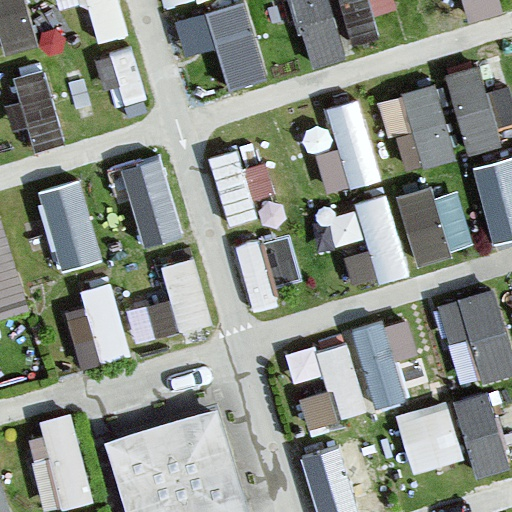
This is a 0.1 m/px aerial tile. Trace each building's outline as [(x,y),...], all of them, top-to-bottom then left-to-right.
[(93,0),(100,25),(131,17),(126,0),(93,0)] [(252,0),(181,0),(178,1),(188,38),(217,30),(229,73),(270,62),(252,0)] [(339,0),(296,0),(317,51),(354,36),(339,0)] [(407,13),(403,0),(344,0),(353,29),(407,13)] [(49,48),(14,57),(34,135),(68,127),(49,48)] [(484,49),(449,57),(467,136),(502,129),(484,49)] [(403,153),(461,137),(442,67),(383,83),(403,153)] [(366,81),(330,88),(339,133),(322,136),(329,177),(383,167),(366,81)] [(497,227),(511,223),(511,140),(477,149),(497,227)] [(115,167),(127,227),(188,214),(175,155),(115,167)] [(62,253),(106,240),(82,161),(38,175),(62,253)] [(478,231),(457,167),(399,187),(420,251),(478,231)] [(403,181),(369,182),(373,265),(407,263),(403,181)] [(6,198),(0,200),(0,291),(32,282),(6,198)] [(260,287),(307,272),(289,217),(243,232),(260,287)] [(202,240),(168,246),(181,314),(215,308),(202,240)] [(72,273),(83,347),(131,340),(120,266),(72,273)] [(457,367),(511,358),(511,312),(506,274),(443,284),(457,367)] [(170,283),(137,293),(147,325),(179,315),(170,283)] [(400,339),(421,336),(417,302),(360,308),(369,391),(405,387),(400,339)] [(350,322),(291,341),(313,410),(372,392),(350,322)] [(477,460),(511,450),(511,438),(494,376),(456,387),(477,460)] [(415,458),(467,444),(451,386),(400,400),(415,458)] [(83,396),(29,402),(39,491),(93,485),(83,396)] [(241,511),(212,417),(110,448),(130,511),(241,511)] [(315,437),(329,495),(383,483),(369,424),(315,437)] [(0,437),(0,501),(13,498),(0,437)] [(107,511),(104,497),(48,508),(48,511),(107,511)]
